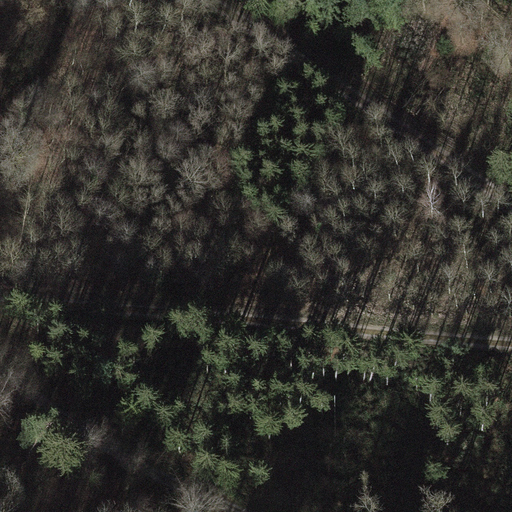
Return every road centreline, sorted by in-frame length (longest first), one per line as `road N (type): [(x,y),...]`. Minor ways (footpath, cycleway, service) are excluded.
road 1 (track): [(0,307),(29,299),(511,338)]
road 2 (track): [(213,0),(511,206)]
road 3 (track): [(233,511),(85,440),(0,367)]
